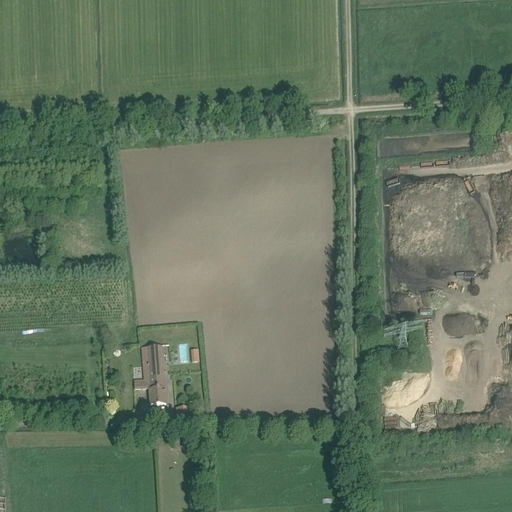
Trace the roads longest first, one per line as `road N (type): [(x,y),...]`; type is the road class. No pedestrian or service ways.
road 1 (track): [(0,132),(511,100)]
road 2 (track): [(354,511),(347,0)]
road 3 (unclassified): [(0,424),(120,421)]
